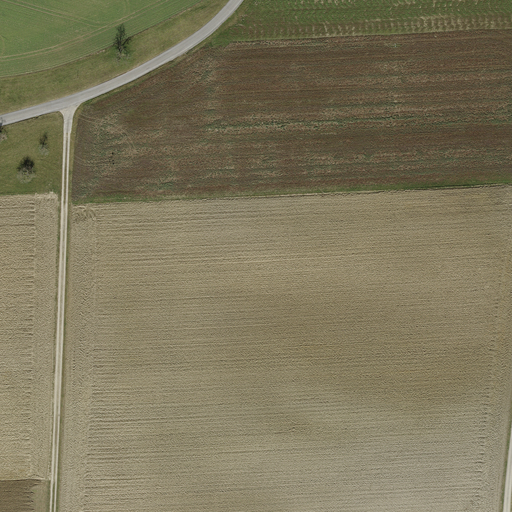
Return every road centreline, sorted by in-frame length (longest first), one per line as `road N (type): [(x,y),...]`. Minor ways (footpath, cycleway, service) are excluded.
road 1 (track): [(53,511),(70,100)]
road 2 (residential): [(0,120),(180,54),(237,0)]
